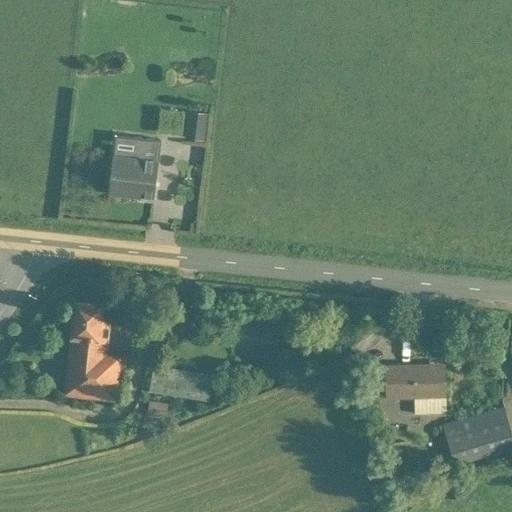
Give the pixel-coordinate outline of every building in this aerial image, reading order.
[(108,192),(155,198),(162,141),(114,135),(108,192)] [(14,350),(52,294),(42,287),(4,343),(14,350)] [(72,300),(65,395),(118,399),(122,355),(108,354),(110,323),(103,323),(104,303),(72,300)] [(435,362),(379,362),(379,396),(435,396),(435,362)] [(182,382),(184,373),(148,364),(145,377),(141,376),(139,385),(198,399),(201,387),(182,382)] [(511,431),(505,408),(438,428),(452,473),(511,454),(511,431)]
